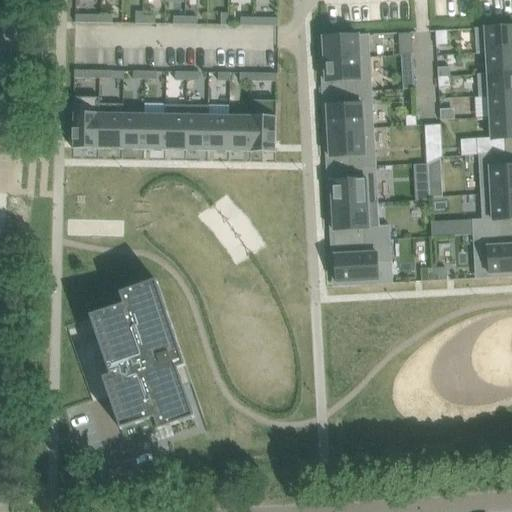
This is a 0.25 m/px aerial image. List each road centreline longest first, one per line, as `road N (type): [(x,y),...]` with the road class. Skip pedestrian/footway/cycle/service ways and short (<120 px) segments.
road 1 (residential): [(298,0),(315,300)]
road 2 (residential): [(511,500),(355,511)]
